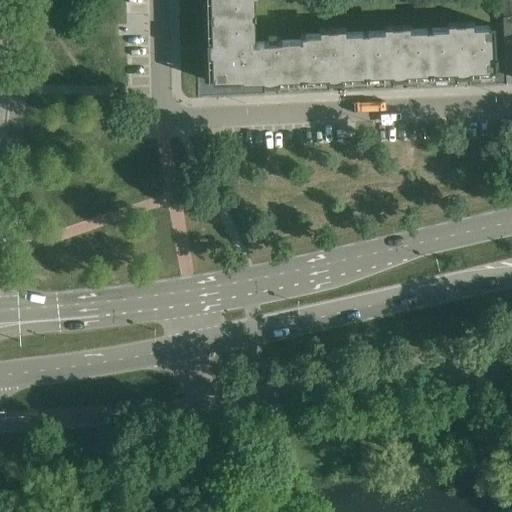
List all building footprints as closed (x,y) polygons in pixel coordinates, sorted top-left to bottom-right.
[(210,0),(211,17),(255,16),(255,14),(254,0),(210,0)] [(504,55),(511,53),(511,15),(503,17),(504,55)] [(255,18),(255,16),(211,17),(212,42),(209,42),(208,49),(209,56),(212,56),(212,82),(256,81),(255,42),(255,18)] [(432,29),(430,29),(431,73),(456,71),(456,74),(463,74),(470,73),(470,71),(496,69),(496,63),(497,63),(497,56),(495,56),(494,26),(489,26),(468,27),(466,23),(466,22),(457,23),(457,24),(456,28),(432,29)] [(400,78),(403,77),(406,76),(406,74),(431,73),(430,29),(428,29),(404,30),(402,27),(402,26),(394,26),(394,27),(392,31),(368,32),(366,32),(367,76),(393,74),(393,77),(400,78)] [(305,35),(301,35),(303,79),(328,78),(328,80),(335,81),(342,79),(342,77),(367,76),(366,32),(364,32),(364,33),(340,34),(338,30),(338,29),(329,29),(329,30),(328,34),(305,35)] [(264,41),(264,42),(255,42),(256,81),(264,81),(264,83),(271,84),(278,82),(278,80),(303,79),(301,35),(301,41),(282,41),(276,41),(270,42),(270,41),(264,41)]
